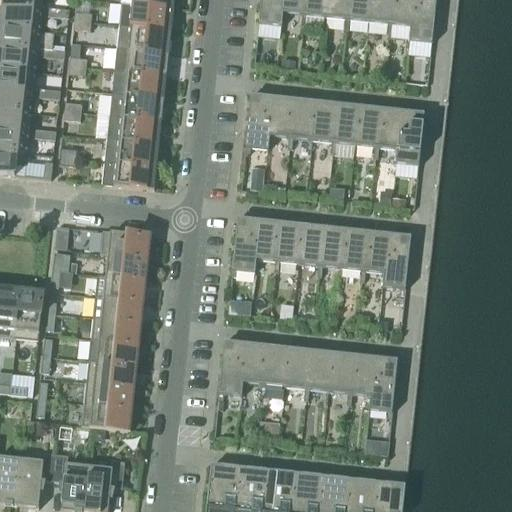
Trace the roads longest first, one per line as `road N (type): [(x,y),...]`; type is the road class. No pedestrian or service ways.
road 1 (residential): [(192,223),(160,511)]
road 2 (residential): [(192,223),(216,0)]
road 3 (residential): [(192,223),(0,203)]
